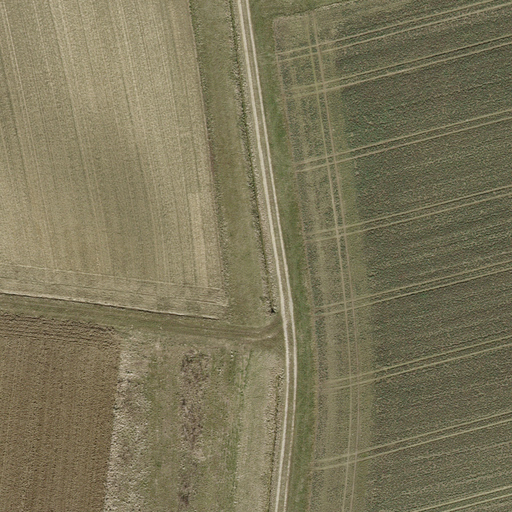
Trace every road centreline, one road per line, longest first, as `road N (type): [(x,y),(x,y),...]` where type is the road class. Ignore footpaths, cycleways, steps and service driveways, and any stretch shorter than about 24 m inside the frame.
road 1 (track): [(245,0),(291,339),(281,511)]
road 2 (track): [(0,302),(291,339)]
